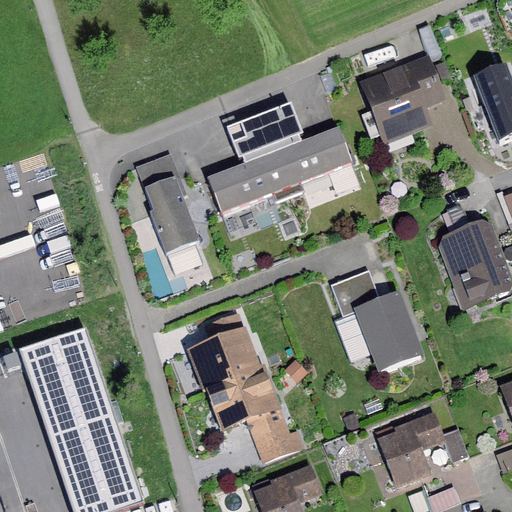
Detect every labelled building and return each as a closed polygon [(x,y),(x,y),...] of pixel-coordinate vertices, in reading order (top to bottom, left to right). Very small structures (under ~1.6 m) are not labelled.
[(429,66),(365,90),(385,141),(428,125),(423,110),(443,103),(429,66)] [(511,85),(506,70),(475,82),(500,146),(511,141),(511,85)] [(288,111),(260,122),(290,199),(305,194),(302,186),(352,167),(339,132),(302,146),(288,111)] [(246,168),(208,183),(222,218),(273,198),(275,205),(290,199),(260,122),(232,133),(246,168)] [(154,215),(150,217),(166,258),(200,245),(176,181),(146,193),(154,215)] [(483,228),(446,242),(443,249),(458,288),(465,285),(473,306),(508,293),(511,287),(504,270),(500,268),(502,263),(499,257),(495,255),(497,250),(489,230),(483,228)] [(370,273),(331,288),(344,319),(358,313),(381,374),(421,359),(398,298),(382,304),(370,273)] [(237,319),(209,330),(215,346),(197,353),(204,372),(199,374),(207,394),(209,393),(256,375),(241,337),(243,336),(237,319)] [(127,511),(144,506),(87,332),(20,355),(21,357),(0,364),(5,378),(25,372),(72,511),(127,511)] [(307,374),(296,364),(287,373),(298,383),(307,374)] [(256,375),(209,393),(216,413),(221,411),(228,428),(249,420),(265,464),(303,449),(297,435),(288,438),(282,422),(268,428),(263,414),(275,410),(261,373),(256,375)] [(511,388),(503,392),(511,416),(511,388)] [(399,437),(380,445),(397,488),(430,475),(421,451),(444,443),(453,465),(469,459),(458,431),(442,437),(435,419),(397,433),(399,437)] [(511,454),(500,458),(505,473),(511,470),(511,454)] [(272,482),(253,489),(261,511),(299,511),(297,504),(321,495),(311,471),(274,486),(272,482)] [(439,511),(454,506),(448,492),(429,500),(434,511),(439,511)]
